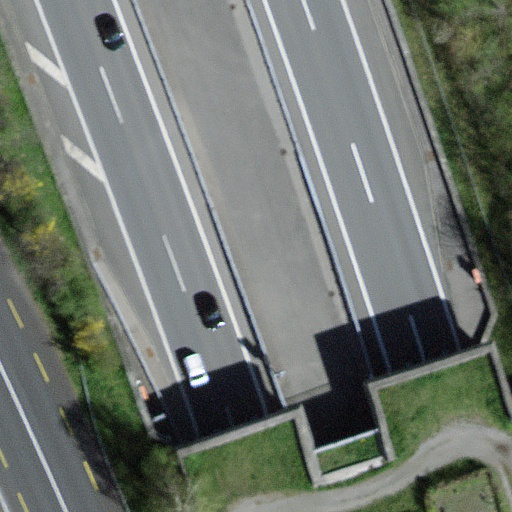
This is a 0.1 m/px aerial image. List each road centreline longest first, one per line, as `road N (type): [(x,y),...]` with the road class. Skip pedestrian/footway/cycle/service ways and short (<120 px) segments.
road 1 (motorway): [(66,0),(269,511)]
road 2 (motorway): [(468,511),(426,360),(291,0)]
road 3 (primary): [(0,367),(67,511)]
